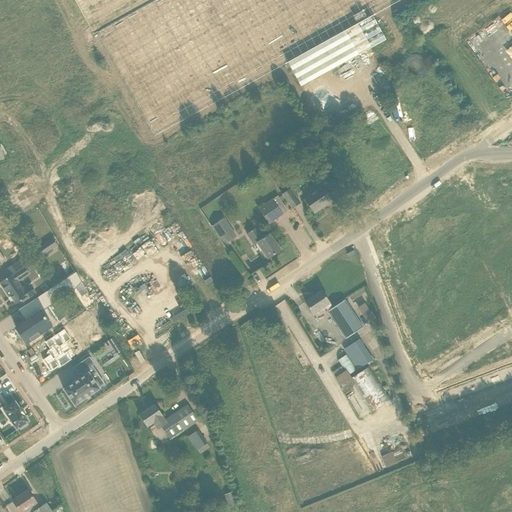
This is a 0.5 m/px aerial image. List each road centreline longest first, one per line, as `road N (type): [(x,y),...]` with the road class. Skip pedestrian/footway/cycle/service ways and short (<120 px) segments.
road 1 (residential): [(60,431),(362,228)]
road 2 (residential): [(362,228),(416,392),(511,331)]
road 3 (residential): [(362,228),(477,153)]
